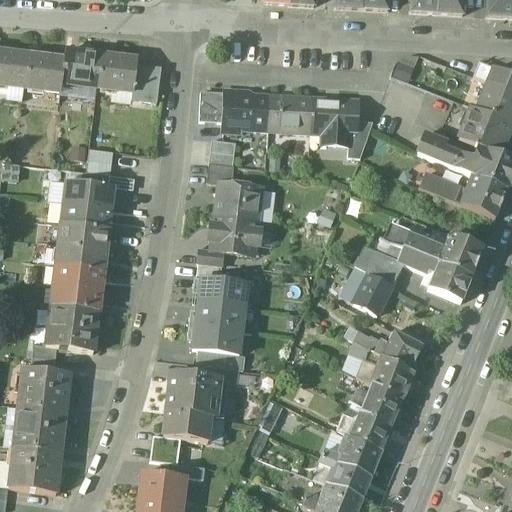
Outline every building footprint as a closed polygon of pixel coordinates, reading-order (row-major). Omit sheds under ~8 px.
[(287,10),(287,0),(254,0),(255,0),(262,0),(261,8),(287,10)] [(287,0),(287,10),(312,11),(312,0),(287,0)] [(335,0),(335,13),(360,14),(360,0),(335,0)] [(386,16),(386,0),(360,0),(360,14),(386,16)] [(436,0),(411,0),(410,16),(435,18),(436,0)] [(462,0),(436,0),(435,18),(461,20),(462,0)] [(486,0),(485,21),(511,23),(511,0),(486,0)] [(95,92),(99,60),(64,55),(62,65),(59,88),(95,92)] [(0,90),(22,93),(27,60),(0,56),(0,90)] [(59,88),(62,65),(27,60),(22,93),(58,98),(59,88)] [(135,70),(135,64),(99,60),(95,92),(131,97),(135,70)] [(492,72),(477,66),(471,82),(486,89),(492,72)] [(160,73),(135,70),(131,97),(130,103),(155,107),(160,73)] [(511,80),(492,72),(486,89),(475,115),(511,130),(511,126),(511,80)] [(267,136),(269,100),(248,99),(248,97),(224,95),(224,98),(222,128),(222,136),(238,136),(238,135),(267,136)] [(224,98),(201,97),(199,126),(222,128),(224,98)] [(310,102),(269,100),(267,136),(308,138),(310,102)] [(356,105),(310,102),(308,138),(321,139),(320,149),(347,150),(348,150),(349,136),(355,136),(355,126),(356,105)] [(475,115),(470,113),(457,145),(483,155),(498,161),(511,130),(475,115)] [(372,127),(355,126),(355,136),(349,136),(348,150),(347,150),(346,162),(359,163),(372,127)] [(471,164),(442,152),(445,147),(423,138),(415,158),(429,164),(472,182),(472,181),(506,194),(511,179),(511,166),(498,161),(483,155),(476,170),(470,167),(471,164)] [(234,148),(211,145),(209,157),(233,159),(234,148)] [(86,166),(110,169),(112,157),(88,154),(86,166)] [(233,159),(209,157),(208,168),(231,171),(233,159)] [(85,178),(109,181),(110,169),(86,166),(85,178)] [(208,168),(205,188),(218,189),(219,188),(230,190),(232,171),(231,171),(208,168)] [(79,189),(107,193),(109,181),(85,178),(81,177),(79,189)] [(443,187),(423,179),(417,194),(437,203),(443,187)] [(506,194),(472,181),(472,182),(466,196),(443,187),(437,203),(493,225),(506,194)] [(62,209),(110,215),(112,193),(107,193),(79,189),(65,188),(62,209)] [(230,190),(219,188),(218,189),(215,220),(254,225),(258,193),(230,190)] [(59,229),(107,235),(110,215),(62,209),(59,229)] [(254,225),(215,220),(210,255),(210,256),(222,257),(250,261),(251,251),(257,251),(259,236),(253,235),(254,225)] [(57,250),(104,256),(107,235),(59,229),(57,250)] [(395,235),(384,230),(378,243),(389,249),(390,248),(395,235)] [(407,239),(395,234),(395,235),(390,248),(391,249),(401,253),(407,239)] [(449,239),(443,254),(407,239),(401,253),(471,282),(482,253),(449,239)] [(401,253),(391,249),(385,260),(396,265),(401,253)] [(54,271),(102,277),(104,256),(57,250),(54,271)] [(385,260),(364,251),(353,271),(355,273),(364,278),(389,291),(401,269),(395,267),(396,265),(385,260)] [(210,255),(197,253),(195,268),(221,271),(222,257),(210,256),(210,255)] [(426,275),(433,278),(426,293),(460,307),(471,282),(401,253),(396,265),(395,267),(401,269),(425,279),(426,275)] [(219,286),(221,271),(198,269),(196,283),(219,286)] [(52,291),(99,297),(102,277),(54,271),(52,291)] [(364,278),(355,273),(344,294),(355,301),(358,297),(354,295),(364,278)] [(389,291),(364,278),(354,295),(358,297),(355,301),(352,308),(375,320),(391,291),(389,291)] [(244,313),(247,289),(200,284),(197,308),(244,313)] [(49,312),(97,318),(99,297),(52,291),(49,312)] [(241,337),(244,313),(197,308),(194,331),(241,337)] [(56,354),(92,358),(97,318),(49,312),(44,351),(44,352),(56,354)] [(238,361),(241,337),(194,331),(191,355),(197,356),(238,361)] [(367,355),(372,358),(372,359),(380,363),(411,378),(414,369),(412,368),(420,351),(391,336),(385,349),(370,341),(369,344),(356,336),(351,346),(367,355)] [(44,352),(44,351),(32,350),(31,363),(54,366),(56,354),(44,352)] [(356,383),(369,390),(401,402),(411,378),(380,363),(372,359),(372,358),(367,355),(356,383)] [(238,361),(197,356),(195,370),(236,375),(238,361)] [(54,366),(31,363),(29,374),(53,377),(54,366)] [(236,375),(195,370),(194,382),(218,385),(218,387),(236,389),(237,375),(236,375)] [(64,419),(69,379),(53,377),(29,374),(22,373),(17,413),(64,419)] [(194,382),(169,379),(165,417),(210,423),(214,423),(218,387),(218,385),(194,382)] [(369,390),(361,412),(348,405),(345,411),(351,414),(358,418),(390,430),(401,402),(369,390)] [(59,459),(64,419),(17,413),(12,453),(59,459)] [(390,430),(358,418),(351,414),(348,422),(342,420),(335,436),(344,441),(348,443),(380,455),(390,430)] [(210,423),(165,417),(162,442),(179,444),(207,448),(210,423)] [(179,444),(162,442),(151,441),(148,466),(167,468),(176,469),(179,444)] [(344,441),(336,462),(323,457),(321,462),(369,482),(380,455),(348,443),(344,441)] [(54,499),(59,459),(12,453),(7,492),(6,494),(54,499)] [(369,482),(321,462),(318,468),(331,474),(325,489),(361,503),(369,482)] [(176,469),(167,468),(166,480),(184,482),(201,484),(203,473),(176,469)] [(166,480),(141,477),(138,501),(181,506),(184,482),(166,480)] [(357,511),(361,503),(325,489),(318,505),(305,500),(303,506),(318,511),(357,511)] [(511,511),(511,494),(503,511),(511,511)] [(180,511),(181,506),(138,501),(136,511),(180,511)]
